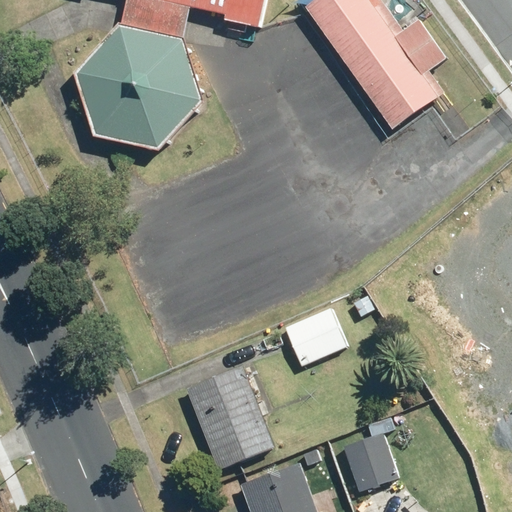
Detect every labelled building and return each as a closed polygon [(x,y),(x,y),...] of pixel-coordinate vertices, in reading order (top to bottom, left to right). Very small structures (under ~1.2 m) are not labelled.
[(269,0),(130,0),(125,27),(80,73),(101,137),(164,150),(206,103),(186,40),(193,8),(230,15),(229,22),(263,29),(269,0)] [(377,7),(372,0),(320,0),(308,9),(397,132),(449,95),(433,72),(451,59),(423,21),(408,31),(386,0),(377,7)] [(511,254),(506,250),(511,240),(511,238),(484,221),(447,281),(511,321),(511,254)] [(341,308),(292,329),(307,365),(356,345),(341,308)] [(511,384),(511,333),(489,369),(511,385),(511,384)] [(253,355),(192,380),(227,467),(288,443),(253,355)] [(399,456),(391,433),(349,447),(364,493),(435,469),(428,446),(399,456)] [(328,511),(313,467),(330,461),(326,447),(308,453),(311,459),(248,480),(258,511),(328,511)] [(482,511),(479,499),(438,511),(482,511)]
